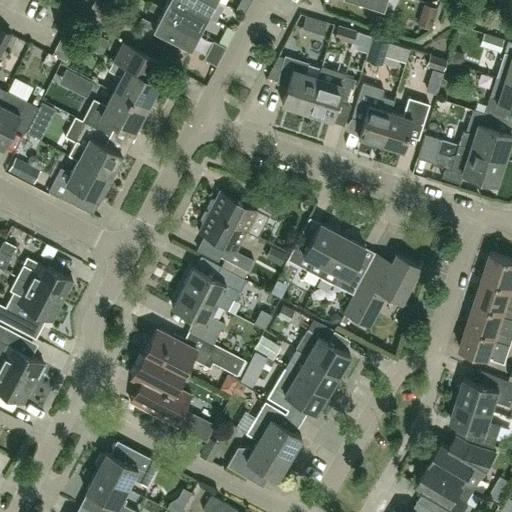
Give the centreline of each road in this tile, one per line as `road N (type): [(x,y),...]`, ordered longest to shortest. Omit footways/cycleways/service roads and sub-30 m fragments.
road 1 (residential): [(478,210),(197,122)]
road 2 (residential): [(284,511),(72,405)]
road 3 (residential): [(431,350),(401,367),(304,511)]
road 4 (residential): [(366,511),(421,425),(437,375),(431,350)]
road 5 (residential): [(129,254),(93,321),(93,363),(72,405)]
road 6 (residential): [(197,122),(129,254)]
road 7 (residential): [(431,350),(478,210)]
road 8 (residential): [(129,254),(0,187)]
road 9 (residential): [(261,0),(197,122)]
